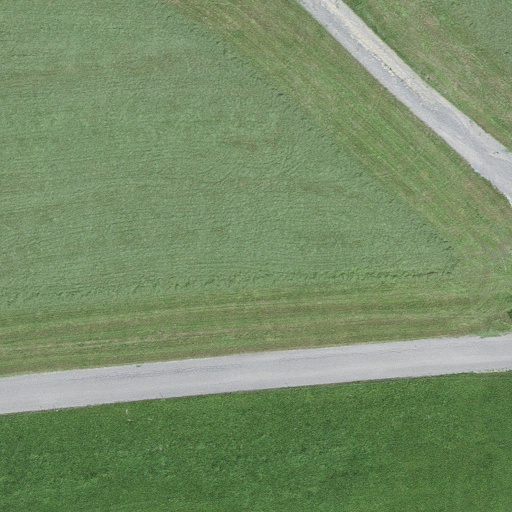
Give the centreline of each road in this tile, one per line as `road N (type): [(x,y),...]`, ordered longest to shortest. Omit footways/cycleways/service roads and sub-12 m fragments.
road 1 (residential): [(0,391),(511,348)]
road 2 (track): [(511,180),(315,0)]
